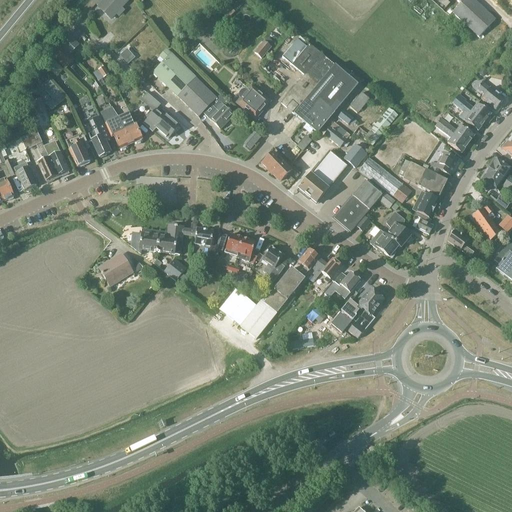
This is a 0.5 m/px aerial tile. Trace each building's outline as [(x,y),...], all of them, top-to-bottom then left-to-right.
[(129,0),(104,0),(97,8),(111,21),(130,0),(129,0)] [(472,0),(464,0),(452,13),(479,38),(495,20),(472,0)] [(218,11),(225,18),(232,10),(226,3),(218,11)] [(70,55),(79,46),(68,34),(58,44),(62,48),(53,58),(65,70),(75,60),(70,55)] [(297,40),(282,58),(304,77),(305,76),(317,86),(334,65),(310,45),(307,48),(297,40)] [(271,49),(264,43),(255,54),(261,60),(271,49)] [(235,50),(230,45),(226,50),(230,54),(235,50)] [(135,58),(127,49),(119,56),(128,65),(135,58)] [(154,74),(177,97),(195,79),(166,50),(159,58),(164,63),(154,74)] [(57,78),(64,71),(54,61),(54,62),(51,59),(47,63),(50,66),(47,69),(57,78)] [(317,133),(358,85),(334,65),(317,86),(294,114),(317,133)] [(104,67),(93,74),(98,82),(109,75),(104,67)] [(282,104),(294,114),(317,86),(305,76),(304,77),(282,104)] [(195,79),(177,97),(198,118),(210,105),(216,100),(216,99),(195,79)] [(49,81),(41,87),(52,99),(46,104),(51,111),(66,100),(49,81)] [(481,101),(495,112),(504,100),(490,89),(482,83),(476,90),(484,97),(481,101)] [(252,87),(248,91),(246,89),(244,89),(241,90),(239,93),(238,96),(239,99),(241,100),(238,104),(256,119),(270,103),(252,87)] [(147,94),(140,101),(153,113),(156,110),(157,110),(160,106),(147,94)] [(362,94),(350,108),(357,114),(369,100),(362,94)] [(459,96),(455,101),(484,124),(491,115),(477,105),(473,109),(464,103),(466,101),(459,96)] [(31,103),(37,116),(47,111),(41,99),(31,103)] [(216,100),(210,105),(218,113),(211,121),(221,130),(234,117),(224,107),(224,108),(216,100)] [(455,101),(452,105),(459,110),(461,112),(461,113),(462,114),(459,118),(464,122),(478,133),(484,124),(455,101)] [(372,146),(398,115),(389,108),(364,139),(372,146)] [(130,145),(118,118),(115,110),(101,116),(110,137),(113,135),(119,150),(120,150),(122,151),(125,149),(126,147),(130,145)] [(157,110),(156,110),(153,113),(143,125),(152,133),(156,129),(168,140),(178,128),(163,115),(163,116),(157,110)] [(343,111),(338,118),(348,126),(353,119),(343,111)] [(128,114),(118,118),(130,145),(135,143),(137,144),(140,143),(141,141),(142,140),(135,124),(134,125),(130,116),(128,114)] [(100,118),(88,123),(93,133),(88,135),(99,158),(100,158),(101,159),(106,157),(105,156),(110,153),(103,137),(107,135),(100,118)] [(445,129),(467,146),(474,138),(460,127),(456,132),(440,120),(437,124),(445,129)] [(340,148),(350,136),(334,123),(325,135),(340,148)] [(461,155),(467,146),(445,129),(437,124),(434,128),(450,140),(447,144),(461,155)] [(37,133),(21,140),(26,151),(36,146),(42,144),(41,141),(37,133)] [(78,136),(66,142),(68,148),(78,168),(79,167),(81,168),(84,167),(84,165),(90,163),(85,151),(90,149),(84,136),(79,138),(78,136)] [(502,149),(501,150),(507,155),(504,158),(511,165),(511,142),(510,141),(506,145),(504,144),(502,147),(502,149)] [(55,142),(43,148),(46,153),(48,158),(57,177),(61,175),(62,177),(68,175),(67,173),(68,172),(60,153),(55,142)] [(344,160),(345,160),(355,169),(366,155),(355,146),(344,160)] [(313,171),(332,186),(347,167),(329,152),(313,171)] [(42,161),(37,164),(45,183),(46,182),(47,184),(53,181),(52,179),(57,177),(48,158),(46,153),(40,156),(42,161)] [(263,163),(281,182),(291,172),(273,153),(263,163)] [(432,165),(428,173),(439,178),(442,173),(450,177),(457,162),(442,155),(437,167),(432,165)] [(496,160),(489,171),(511,186),(511,178),(510,177),(509,178),(506,176),(510,170),(511,167),(511,165),(504,158),(500,163),(496,160)] [(359,171),(401,205),(411,193),(369,159),(359,171)] [(5,163),(4,163),(11,178),(16,175),(24,192),(25,192),(26,193),(28,193),(30,192),(32,190),(31,189),(37,187),(28,168),(26,164),(14,169),(10,160),(5,162),(5,163)] [(446,182),(428,173),(410,165),(402,180),(438,198),(446,182)] [(332,186),(313,171),(298,190),(316,205),(332,186)] [(496,191),(499,186),(503,188),(502,188),(511,194),(511,186),(489,171),(481,182),(496,191)] [(0,196),(3,202),(7,200),(9,201),(13,200),(13,197),(14,197),(6,179),(0,181),(0,196)] [(350,234),(369,212),(382,196),(365,182),(338,214),(338,224),(350,234)] [(421,193),(412,211),(428,219),(431,213),(432,213),(432,212),(434,209),(434,208),(434,207),(437,201),(421,193)] [(384,194),(379,201),(389,209),(395,203),(384,194)] [(500,196),(495,203),(505,211),(510,204),(500,196)] [(500,234),(491,221),(494,218),(491,214),(493,212),(488,206),(472,218),(490,242),(500,234)] [(401,249),(406,243),(407,244),(408,244),(411,241),(411,239),(410,238),(399,228),(404,222),(395,214),(386,225),(391,231),(387,237),(386,237),(398,247),(401,249)] [(414,217),(414,219),(419,221),(415,229),(428,236),(432,227),(428,225),(430,221),(416,214),(414,217)] [(511,229),(511,219),(508,217),(499,228),(508,235),(511,229)] [(362,233),(370,223),(364,218),(356,228),(362,233)] [(169,226),(168,234),(165,255),(174,257),(175,256),(180,256),(183,237),(190,238),(191,231),(183,230),(183,228),(169,226)] [(191,231),(190,238),(195,238),(194,245),(211,248),(213,232),(196,229),(196,232),(191,231)] [(160,255),(163,255),(165,255),(168,234),(141,231),(139,252),(154,254),(154,253),(160,254),(160,255)] [(455,232),(447,242),(470,259),(474,254),(465,247),(468,242),(455,232)] [(230,235),(225,252),(225,254),(237,258),(242,239),(242,237),(237,236),(237,237),(230,235)] [(395,254),(393,253),(398,247),(386,237),(387,237),(384,235),(379,242),(375,239),(370,245),(382,255),(383,254),(389,259),(389,258),(390,259),(392,259),(395,256),(395,254)] [(237,258),(236,259),(249,263),(250,259),(255,243),(249,241),(249,240),(244,238),(244,239),(242,239),(237,258)] [(496,271),(508,280),(511,274),(511,246),(508,244),(498,258),(502,262),(496,271)] [(270,248),(261,262),(273,270),(266,280),(273,285),(285,268),(279,263),(283,257),(277,253),(278,252),(273,248),(272,249),(270,248)] [(314,271),(322,261),(319,259),(315,255),(314,253),(312,251),(310,251),(308,250),(298,263),(304,268),(301,272),(305,276),(308,272),(309,272),(311,269),(314,271)] [(98,270),(110,289),(133,274),(121,255),(98,270)] [(484,263),(474,256),(470,262),(480,269),(484,263)] [(186,269),(175,260),(164,274),(175,283),(182,288),(188,280),(182,275),(186,269)] [(327,265),(322,261),(314,271),(315,272),(311,277),(316,280),(321,274),(326,278),(323,282),(327,285),(341,267),(336,264),(336,263),(334,260),(332,261),(332,260),(327,265)] [(158,269),(161,265),(156,261),(153,265),(158,269)] [(291,269),(266,300),(264,304),(277,313),(305,280),(291,269)] [(345,301),(350,295),(360,282),(359,281),(360,279),(356,275),(355,277),(350,273),(346,278),(341,274),(324,295),(329,299),(335,293),(345,301)] [(364,312),(356,322),(361,326),(360,328),(365,332),(375,319),(372,316),(384,301),(370,290),(356,306),(359,308),(358,308),(361,311),(361,312),(362,310),(364,312)] [(235,291),(219,311),(256,340),(277,313),(264,304),(266,300),(264,298),(261,302),(261,301),(256,307),(235,291)] [(356,316),(360,311),(361,311),(358,308),(357,308),(358,308),(349,301),(340,313),(341,313),(334,321),(340,327),(347,318),(352,322),(356,317),(356,316)] [(356,322),(348,332),(357,340),(365,332),(360,328),(361,326),(356,322)] [(312,340),(291,344),(292,351),(313,347),(312,340)] [(316,441),(319,446),(326,442),(323,436),(316,441)] [(322,444),(317,447),(313,449),(313,450),(315,452),(316,454),(325,449),(323,446),(322,444)]
